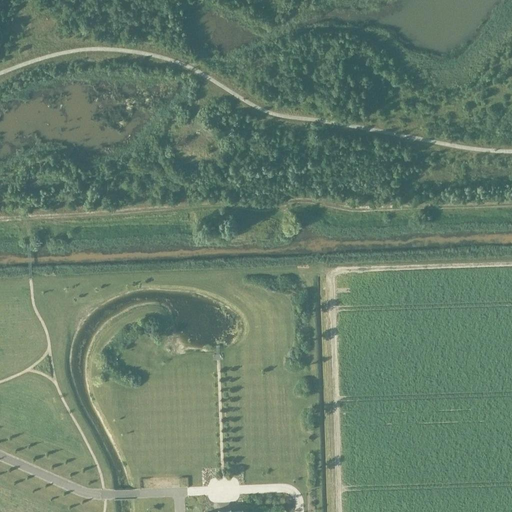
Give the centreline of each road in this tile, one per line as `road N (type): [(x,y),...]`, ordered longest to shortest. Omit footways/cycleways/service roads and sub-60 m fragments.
road 1 (track): [(511,201),(0,218)]
road 2 (track): [(239,0),(270,15),(292,58),(358,59),(443,109),(473,96),(511,56)]
